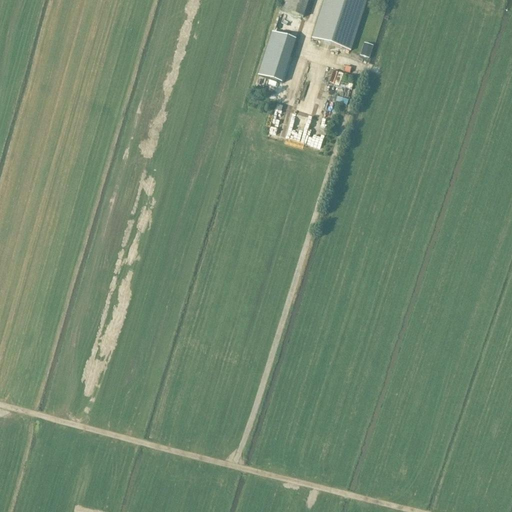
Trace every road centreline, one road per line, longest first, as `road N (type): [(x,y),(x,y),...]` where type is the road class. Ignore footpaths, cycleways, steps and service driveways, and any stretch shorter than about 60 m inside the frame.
road 1 (track): [(232,467),(360,71),(305,49),(319,0)]
road 2 (track): [(411,511),(0,404)]
